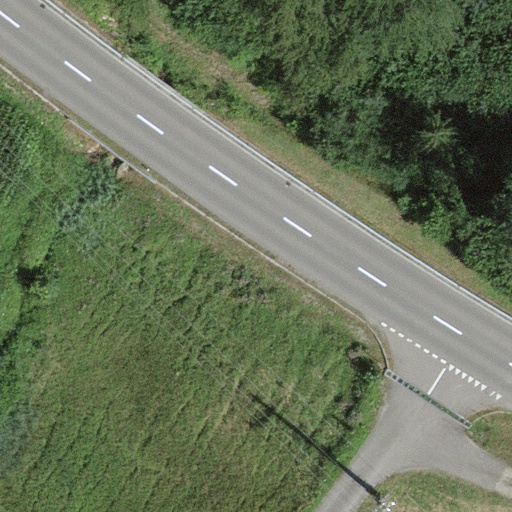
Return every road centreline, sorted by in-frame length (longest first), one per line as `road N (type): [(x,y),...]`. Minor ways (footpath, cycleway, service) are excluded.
road 1 (tertiary): [(511,363),(264,204),(0,13)]
road 2 (track): [(464,336),(403,432),(335,511)]
road 3 (track): [(403,432),(511,483)]
